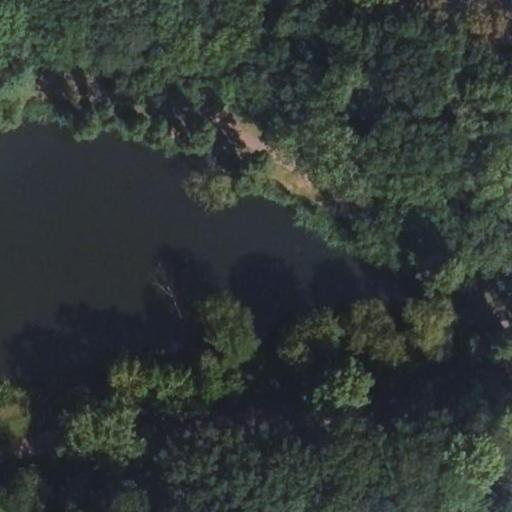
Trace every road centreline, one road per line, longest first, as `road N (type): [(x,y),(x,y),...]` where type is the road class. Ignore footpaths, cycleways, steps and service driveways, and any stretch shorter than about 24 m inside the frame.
road 1 (track): [(0,86),(32,84),(196,115),(314,182),(511,337)]
road 2 (track): [(511,397),(429,400),(0,455)]
